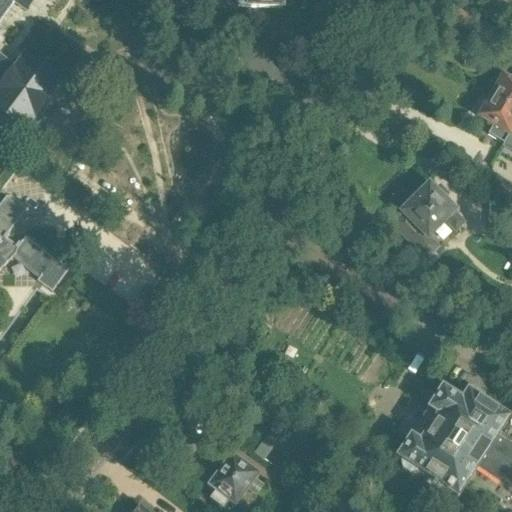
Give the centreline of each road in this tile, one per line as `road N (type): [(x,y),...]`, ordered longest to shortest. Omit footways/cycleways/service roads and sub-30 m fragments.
road 1 (tertiary): [(53,511),(142,391),(385,0)]
road 2 (unknown): [(253,214),(511,368)]
